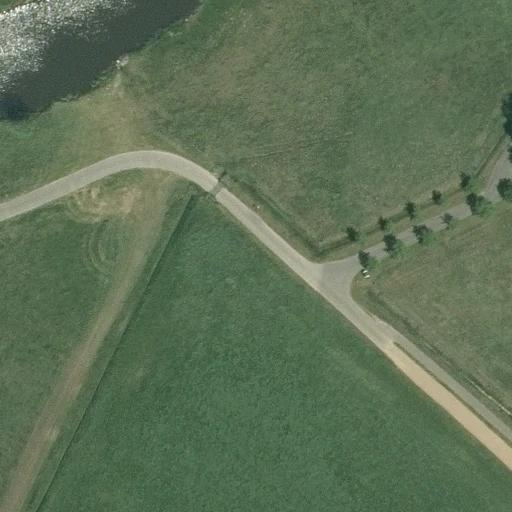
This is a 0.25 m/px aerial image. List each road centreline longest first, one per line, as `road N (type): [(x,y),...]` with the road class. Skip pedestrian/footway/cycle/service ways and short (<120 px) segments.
road 1 (unclassified): [(363,323),(205,180),(168,161),(121,161),(0,213)]
road 2 (track): [(188,169),(18,511)]
road 3 (track): [(511,461),(363,323)]
